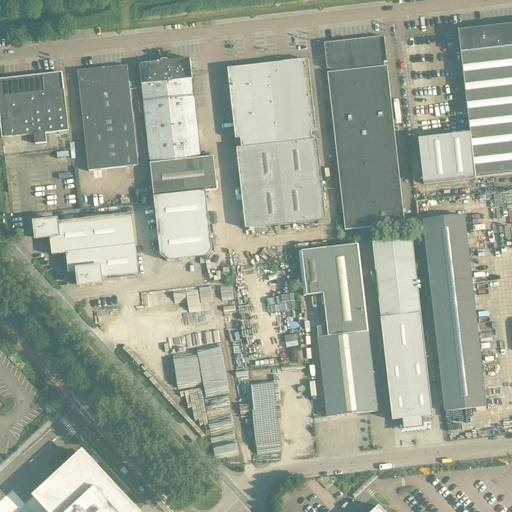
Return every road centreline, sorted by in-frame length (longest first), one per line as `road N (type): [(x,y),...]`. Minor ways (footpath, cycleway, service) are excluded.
road 1 (unclassified): [(0,55),(505,0)]
road 2 (tertiary): [(240,495),(0,237)]
road 3 (unclassified): [(240,495),(280,473),(511,444)]
road 4 (tertiary): [(0,309),(185,511)]
road 5 (unknown): [(204,32),(224,182)]
